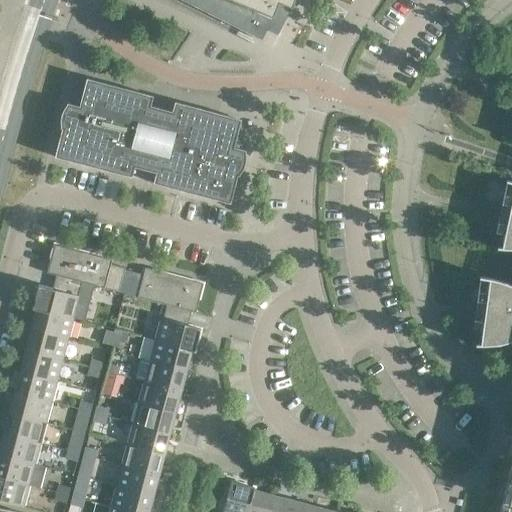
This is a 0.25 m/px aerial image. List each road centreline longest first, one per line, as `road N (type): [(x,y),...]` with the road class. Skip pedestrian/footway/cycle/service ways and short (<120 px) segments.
road 1 (residential): [(0,316),(37,195),(248,243),(303,226)]
road 2 (residential): [(432,511),(415,472),(379,435),(333,348),(303,226)]
road 3 (residential): [(303,226),(298,167),(320,88),(369,0)]
